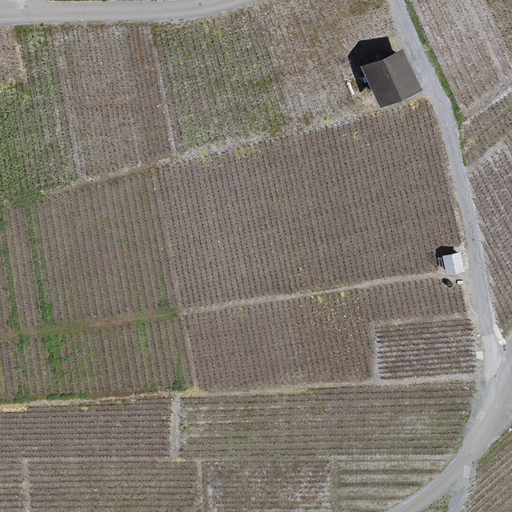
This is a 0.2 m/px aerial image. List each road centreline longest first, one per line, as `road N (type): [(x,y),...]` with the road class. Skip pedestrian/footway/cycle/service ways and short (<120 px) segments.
road 1 (track): [(511,404),(498,397),(442,114),(391,0)]
road 2 (unclassified): [(0,12),(222,0)]
road 3 (unclassified): [(511,367),(467,457),(402,511)]
